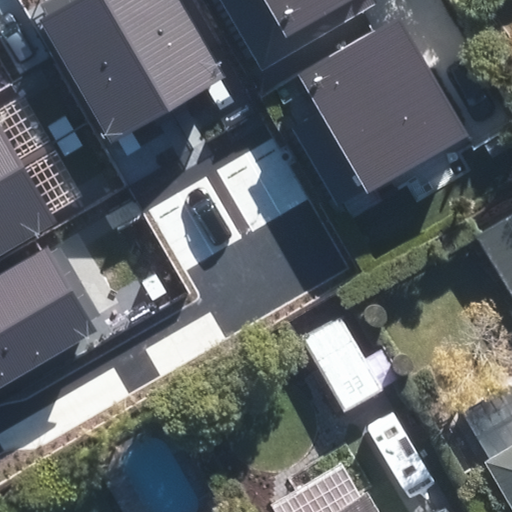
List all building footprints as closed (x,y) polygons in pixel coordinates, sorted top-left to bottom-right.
[(188,0),(70,0),(38,17),(101,134),(225,67),(188,0)] [(224,0),(262,65),(374,0),(224,0)] [(468,128),(398,16),(273,94),(343,206),(468,128)] [(0,252),(61,218),(0,110),(0,252)] [(268,117),(142,191),(204,296),(0,414),(0,442),(12,463),(354,264),(268,117)] [(511,207),(465,237),(511,312),(511,207)] [(0,379),(105,323),(60,242),(0,275),(0,379)] [(376,390),(334,319),(295,342),(337,413),(376,390)] [(387,414),(349,440),(398,511),(401,511),(438,487),(387,414)] [(511,511),(511,452),(471,477),(493,511),(511,511)] [(367,511),(345,476),(286,511),(367,511)]
